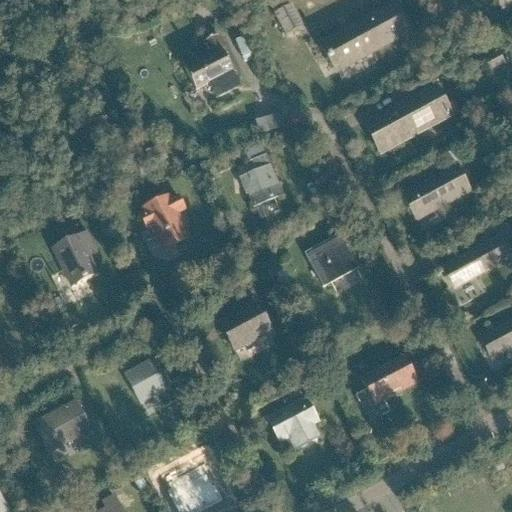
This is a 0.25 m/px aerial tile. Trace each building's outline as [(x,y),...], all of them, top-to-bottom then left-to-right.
[(288,7),(284,0),(279,0),(268,6),(285,37),(303,26),(291,5),(288,7)] [(511,0),(495,0),(502,11),(511,5),(511,0)] [(393,7),(321,46),(336,75),(409,35),(393,7)] [(240,87),(234,75),(236,74),(217,38),(203,46),(208,57),(183,70),(196,94),(209,87),(215,100),(240,87)] [(106,42),(96,45),(99,58),(109,56),(106,42)] [(504,65),(498,54),(484,62),(490,73),(504,65)] [(365,127),(380,156),(450,118),(435,89),(365,127)] [(281,116),(255,123),(258,136),(284,129),(281,116)] [(253,210),(282,198),(270,170),(271,170),(262,148),(244,155),(248,166),(252,164),(256,175),(241,181),(253,210)] [(457,153),(443,160),(447,168),(462,161),(457,153)] [(455,171),(403,199),(417,223),(468,195),(455,171)] [(163,253),(188,240),(176,217),(184,213),(177,199),(169,203),(165,194),(150,201),(154,208),(143,214),(144,216),(140,218),(146,232),(151,229),(163,253)] [(72,290),(97,277),(86,254),(93,250),(86,236),(54,252),(72,290)] [(340,239),(311,255),(329,286),(357,271),(340,239)] [(511,244),(504,250),(499,240),(443,272),(454,291),(510,260),(509,259),(511,257),(511,244)] [(283,273),(274,277),(280,291),(289,287),(283,273)] [(246,289),(238,293),(244,304),(252,300),(246,289)] [(234,355),(271,335),(256,307),(219,327),(234,355)] [(511,325),(481,342),(492,362),(511,350),(511,325)] [(140,407),(171,389),(155,360),(124,377),(140,407)] [(416,386),(403,361),(361,383),(374,408),(416,386)] [(324,379),(316,383),(320,391),(328,387),(324,379)] [(268,422),(280,444),(289,439),(296,453),(318,441),(311,428),(317,425),(305,402),(268,422)] [(65,410),(33,427),(49,456),(81,439),(65,410)] [(173,489),(169,491),(180,511),(194,511),(219,499),(205,472),(189,481),(186,475),(170,484),(173,489)] [(120,511),(117,506),(113,499),(102,505),(106,511),(120,511)]
